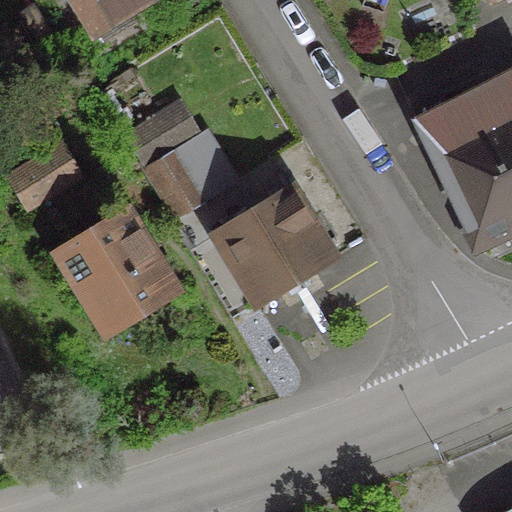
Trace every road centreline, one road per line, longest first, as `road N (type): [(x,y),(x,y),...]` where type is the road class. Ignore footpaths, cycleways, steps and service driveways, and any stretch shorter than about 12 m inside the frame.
road 1 (residential): [(493,379),(250,0)]
road 2 (residential): [(121,511),(493,379)]
